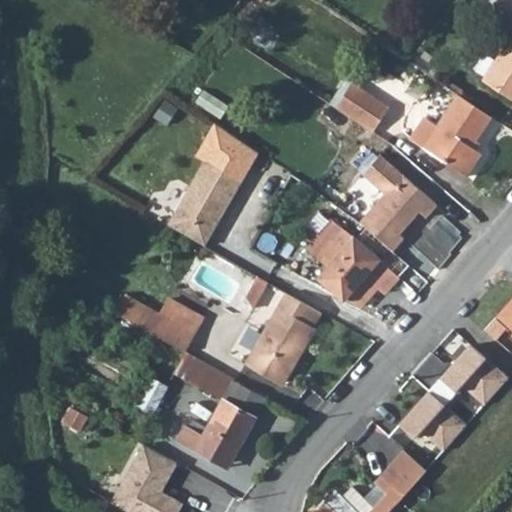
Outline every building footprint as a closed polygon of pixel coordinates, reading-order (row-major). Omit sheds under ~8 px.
[(502,51),(482,81),(511,101),(511,0),(505,0),(493,2),(502,51)] [(352,88),(337,111),(373,135),(389,112),(352,88)] [(491,116),(459,95),(437,126),(440,129),(426,150),(466,177),(482,155),(471,147),(491,116)] [(381,159),(364,177),(428,220),(437,208),(381,159)] [(168,229),(205,250),(241,184),(204,164),(168,229)] [(385,195),(360,224),(394,254),(406,240),(401,237),(419,215),(427,221),(428,220),(364,177),(385,195)] [(353,237),(317,277),(342,301),(347,296),(360,309),(378,289),(385,294),(398,275),(353,237)] [(247,294),(258,302),(271,282),(260,275),(247,294)] [(119,310),(186,351),(205,309),(172,291),(159,312),(125,292),(119,310)] [(296,300),(289,296),(248,366),(283,387),(298,361),(301,362),(320,331),(318,330),(326,316),(296,300)] [(511,296),(495,316),(511,331),(511,296)] [(248,327),(236,349),(248,355),(260,333),(248,327)] [(509,377),(467,338),(426,386),(443,402),(459,383),(484,405),(509,377)] [(190,350),(178,371),(223,396),(234,375),(190,350)] [(183,425),(177,438),(228,467),(265,398),(233,380),(207,426),(193,419),(188,428),(183,425)] [(443,402),(426,386),(394,420),(415,438),(422,431),(444,451),(466,424),(443,402)] [(139,442),(110,498),(134,511),(176,511),(183,499),(163,489),(177,460),(139,442)] [(405,448),(381,473),(393,485),(404,496),(427,470),(405,448)] [(367,511),(357,511),(341,495),(335,489),(311,511),(390,511),(404,496),(393,485),(374,506),(367,511)] [(350,485),(341,495),(357,511),(367,511),(374,506),(350,485)]
